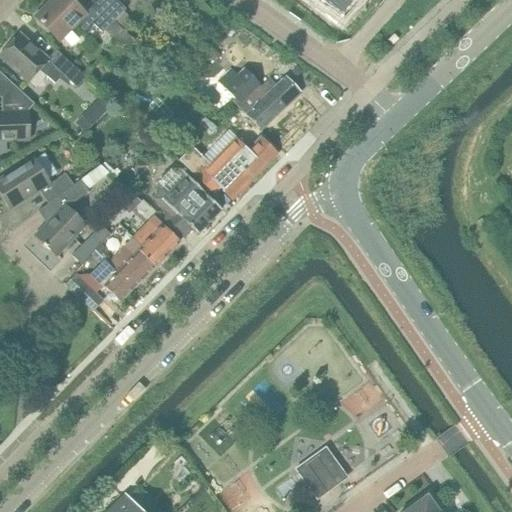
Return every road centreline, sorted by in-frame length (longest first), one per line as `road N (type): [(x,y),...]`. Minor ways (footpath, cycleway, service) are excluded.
road 1 (residential): [(370,93),(0,475)]
road 2 (tertiary): [(9,511),(294,215),(339,190)]
road 3 (unclassified): [(490,412),(339,190)]
road 4 (residential): [(490,412),(351,511)]
road 5 (tertiary): [(397,116),(511,6)]
road 6 (residential): [(370,93),(465,0)]
